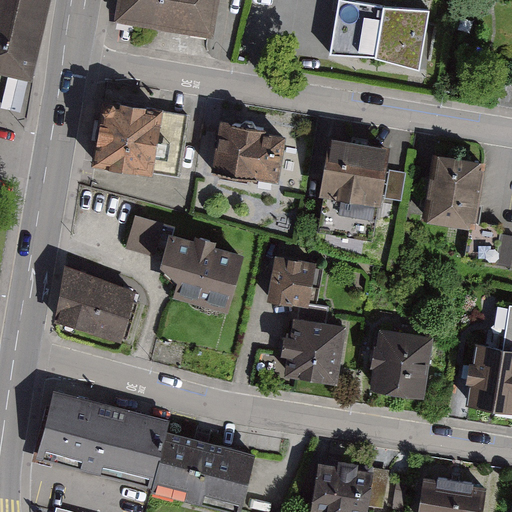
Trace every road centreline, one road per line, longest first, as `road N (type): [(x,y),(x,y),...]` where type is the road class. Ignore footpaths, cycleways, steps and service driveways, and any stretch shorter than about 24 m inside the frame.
road 1 (residential): [(21,352),(220,406),(511,455)]
road 2 (residential): [(72,51),(511,130)]
road 3 (primary): [(72,51),(21,352)]
road 4 (primary): [(11,511),(17,381)]
